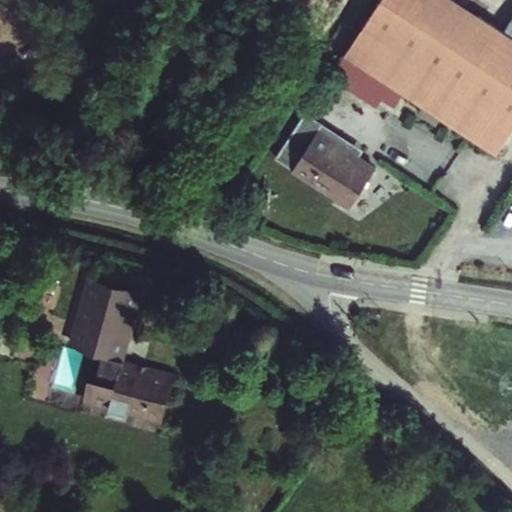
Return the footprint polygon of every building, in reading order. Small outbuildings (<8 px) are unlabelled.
[(420,101),(497,148),(511,125),(511,32),(460,0),(380,0),(345,55),(420,101)] [(420,101),(345,55),(334,73),(375,100),(380,93),(395,102),(399,96),(417,107),(420,101)] [(276,155),(294,166),(318,129),(358,155),(363,148),(306,112),(276,155)] [(358,155),(318,129),(294,166),(350,203),(375,166),(358,155)] [(160,299),(139,293),(113,286),(83,395),(111,403),(108,416),(125,421),(129,407),(162,416),(174,374),(142,365),(160,299)]
